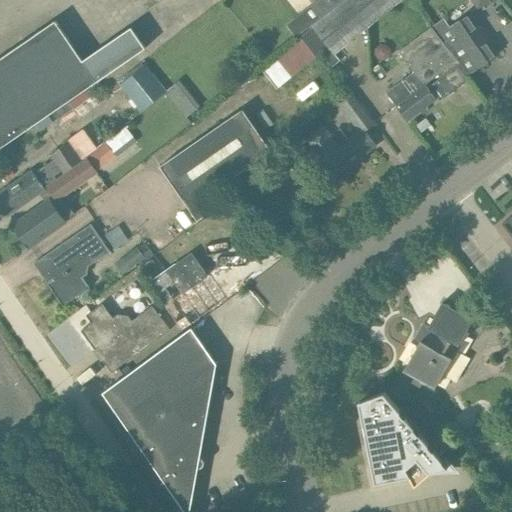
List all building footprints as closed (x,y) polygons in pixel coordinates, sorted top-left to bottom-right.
[(329,46),(335,54),(402,0),(341,0),(320,17),(311,24),(312,25),(260,67),(277,88),(321,52),(328,47),(329,46)] [(311,5),(320,17),(341,0),(318,0),(315,3),(314,2),(311,5)] [(488,0),(471,0),(478,8),(488,0)] [(497,53),(470,14),(451,27),(456,34),(446,41),(451,47),(449,48),(467,74),(497,53)] [(56,20),(0,58),(0,148),(146,48),(132,27),(83,60),(56,20)] [(400,53),(415,73),(425,84),(457,60),(433,28),(400,53)] [(328,47),(321,52),(332,66),(340,60),(335,54),(335,55),(328,47)] [(167,91),(145,65),(121,84),(142,111),(167,91)] [(433,84),(437,90),(441,96),(444,99),(469,79),(458,65),(433,84)] [(432,93),(425,84),(415,73),(387,94),(407,121),(441,96),(437,90),(432,93)] [(176,82),(166,90),(187,116),(196,109),(176,82)] [(340,128),(332,134),(325,125),(305,139),(315,153),(317,152),(322,159),(334,175),(375,144),(365,131),(375,123),(353,93),(338,104),(350,120),(340,128)] [(160,166),(198,220),(218,206),(209,193),(271,150),(243,109),(160,166)] [(426,118),(416,125),(422,132),(431,125),(426,118)] [(0,192),(0,206),(7,216),(46,188),(44,185),(57,176),(56,175),(64,170),(65,171),(82,159),(69,141),(52,153),(55,158),(35,172),(33,169),(0,192)] [(54,196),(59,202),(63,199),(99,175),(87,158),(47,186),(54,196)] [(121,204),(116,195),(151,176),(145,165),(103,188),(114,208),(121,204)] [(46,202),(13,225),(29,247),(61,224),(46,202)] [(511,215),(502,223),(511,235),(511,215)] [(110,251),(91,223),(34,263),(40,272),(41,273),(43,274),(44,274),(45,274),(47,274),(48,274),(52,279),(48,283),(64,305),(90,287),(83,277),(87,274),(89,266),(110,251)] [(137,246),(122,257),(131,268),(145,257),(137,246)] [(150,280),(183,329),(228,299),(195,250),(150,280)] [(420,342),(405,369),(422,378),(436,386),(443,374),(456,381),(466,364),(453,356),(473,321),(459,313),(442,303),(429,326),(424,323),(415,339),(420,342)] [(113,318),(103,304),(87,315),(92,323),(82,331),(95,349),(100,346),(105,353),(104,354),(103,355),(103,356),(103,357),(103,358),(103,359),(103,360),(103,361),(112,372),(170,330),(152,305),(132,320),(128,315),(118,314),(113,318)] [(217,363),(192,327),(103,392),(186,511),(190,511),(202,448),(217,363)] [(363,416),(376,482),(411,475),(415,483),(430,472),(429,471),(450,467),(385,391),(361,400),(361,399),(360,400),(363,416)] [(415,409),(437,441),(446,435),(424,403),(415,409)]
